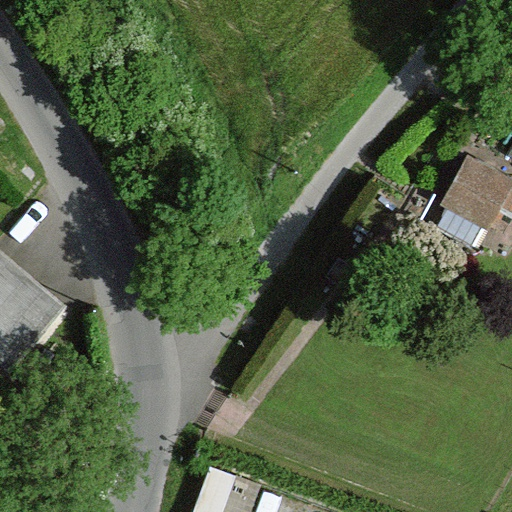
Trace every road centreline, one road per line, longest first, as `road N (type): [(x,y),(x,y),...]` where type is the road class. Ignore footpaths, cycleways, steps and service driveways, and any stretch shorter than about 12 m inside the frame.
road 1 (track): [(145,396),(239,298),(480,0)]
road 2 (unclassified): [(131,511),(145,420),(135,307),(88,191),(0,46)]
